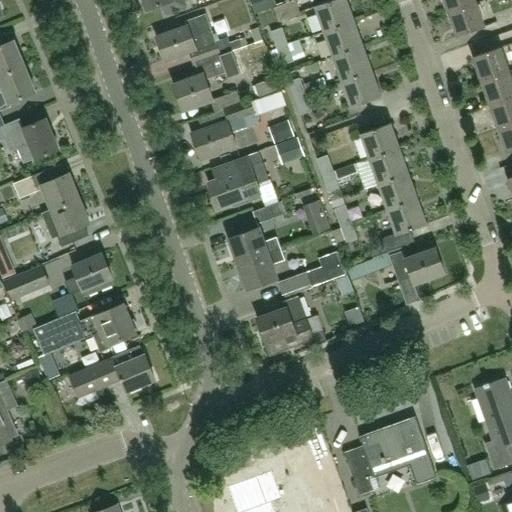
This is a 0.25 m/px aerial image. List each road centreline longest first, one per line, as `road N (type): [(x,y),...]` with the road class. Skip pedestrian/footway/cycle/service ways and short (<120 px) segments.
road 1 (tertiary): [(206,394),(212,357),(85,0)]
road 2 (residential): [(206,394),(262,389),(501,289)]
road 3 (residential): [(501,289),(399,0)]
road 4 (residential): [(0,494),(124,445),(180,463)]
